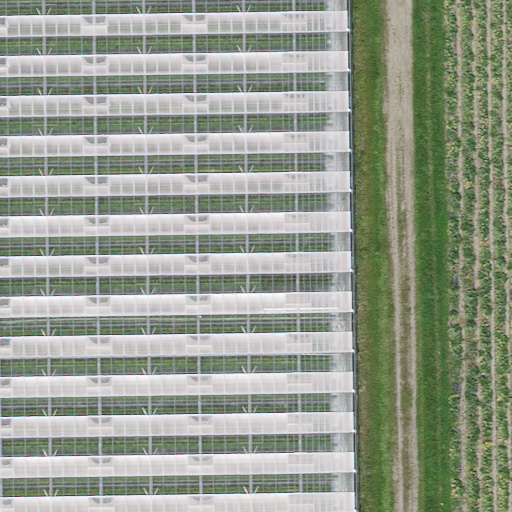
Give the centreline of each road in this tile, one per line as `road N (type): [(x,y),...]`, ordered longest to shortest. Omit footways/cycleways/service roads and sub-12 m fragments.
road 1 (track): [(404,0),(412,511)]
road 2 (track): [(402,511),(396,0)]
